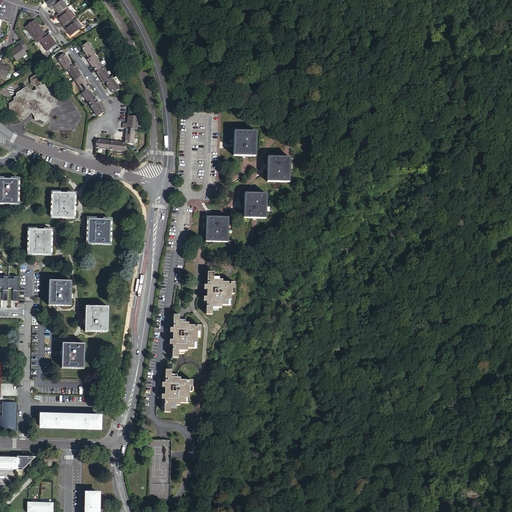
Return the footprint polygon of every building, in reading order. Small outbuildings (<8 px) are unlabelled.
[(54,0),(50,3),(52,6),(55,4),(61,11),(67,7),(70,5),(66,0),(54,0)] [(58,13),(66,25),(75,18),(67,7),(61,11),(58,13)] [(79,16),(75,18),(83,29),(87,26),(79,16)] [(27,24),(36,38),(46,31),(37,18),(27,24)] [(75,18),(66,25),(69,28),(74,35),(83,29),(75,18)] [(46,31),(36,38),(38,41),(40,39),(47,49),(58,42),(51,33),(48,35),(46,31)] [(29,47),(23,37),(19,39),(21,42),(11,49),(18,59),(28,52),(26,49),(29,47)] [(91,60),(96,56),(98,55),(90,43),(83,48),(91,60)] [(66,70),(68,69),(73,65),(65,54),(58,58),(66,70)] [(104,68),(96,56),(91,60),(89,61),(97,73),(104,68)] [(2,58),(0,57),(0,72),(6,74),(9,63),(2,61),(2,58)] [(73,65),(68,69),(76,81),(82,76),(74,64),(73,65)] [(105,84),(106,84),(112,80),(104,68),(97,73),(105,84)] [(84,93),(89,89),(90,88),(82,76),(76,81),(84,93)] [(112,80),(106,84),(114,95),(121,90),(113,79),(112,80)] [(82,94),(97,117),(104,112),(89,89),(84,93),(82,94)] [(127,130),(125,144),(133,146),(135,131),(137,131),(138,119),(129,117),(127,126),(124,125),(123,129),(127,130)] [(234,131),(234,156),(257,157),(257,132),(234,131)] [(95,148),(109,150),(110,142),(96,140),(95,148)] [(123,152),(125,144),(110,142),(109,150),(123,152)] [(268,157),(268,182),(290,182),(291,158),(268,157)] [(0,178),(0,203),(16,204),(18,180),(0,178)] [(52,193),(51,218),(63,218),(74,218),(74,207),(74,193),(52,193)] [(245,194),(244,219),(267,219),(267,194),(245,194)] [(205,218),(205,243),(228,243),(228,218),(205,218)] [(89,230),(88,244),(110,245),(111,221),(100,220),(89,220),(89,230)] [(29,230),(29,255),(51,255),(51,241),(51,230),(40,230),(29,230)] [(206,301),(205,315),(213,315),(213,310),(218,310),(218,307),(222,307),(222,305),(230,305),(231,294),(234,294),(235,282),(222,282),(222,280),(219,280),(219,276),(214,276),(214,272),(206,271),(206,285),(204,285),(204,290),(206,290),(206,297),(204,297),(204,301),(206,301)] [(4,279),(0,278),(0,288),(3,288),(3,301),(8,301),(8,288),(8,279),(8,277),(4,277),(4,279)] [(13,301),(18,302),(18,277),(14,277),(14,279),(8,279),(8,288),(13,289),(13,301)] [(48,281),(48,306),(71,306),(71,296),(71,281),(48,281)] [(86,322),(85,331),(108,332),(109,307),(86,306),(86,322)] [(171,345),(171,358),(178,358),(178,354),(183,354),(183,350),(187,350),(187,348),(196,349),(196,338),(199,338),(200,325),(188,325),(188,324),(184,324),(184,320),(179,320),(179,315),(172,315),(171,329),(170,329),(170,333),(171,333),(171,340),(169,340),(169,345),(171,345)] [(62,353),(61,368),(84,369),(85,343),(62,343),(62,353)] [(164,399),(163,413),(171,413),(171,408),(176,408),(176,405),(180,405),(180,403),(188,403),(189,392),(192,392),(192,380),(180,380),(180,378),(176,378),(176,375),(172,375),(172,370),(164,370),(164,383),(163,383),(162,388),(164,388),(164,395),(162,395),(162,399),(164,399)] [(16,404),(2,404),(2,418),(0,417),(0,429),(1,430),(1,431),(15,431),(16,404)] [(41,416),(41,427),(99,429),(99,417),(41,416)] [(0,470),(13,470),(13,469),(24,469),(34,459),(28,459),(28,457),(17,457),(17,458),(13,458),(0,457),(0,470)] [(86,494),(85,511),(97,511),(98,494),(86,494)] [(51,511),(52,503),(28,502),(27,511),(34,511),(35,511),(35,510),(45,510),(45,511),(44,511),(51,511)]
